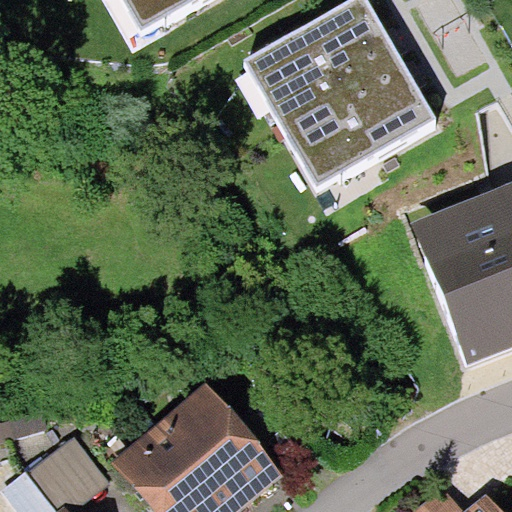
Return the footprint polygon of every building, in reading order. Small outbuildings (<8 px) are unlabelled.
[(123,0),(145,36),(208,0),(123,0)] [(366,0),(360,0),(246,67),(286,134),(405,65),(398,54),(366,0)] [(405,65),(286,134),(320,191),(435,123),(411,76),(405,65)] [(511,192),(417,229),(470,366),(511,350),(511,192)] [(202,403),(121,465),(156,511),(246,511),(272,493),(202,403)] [(86,441),(44,473),(72,511),(86,511),(120,486),(86,441)] [(498,511),(486,496),(465,511),(498,511)]
